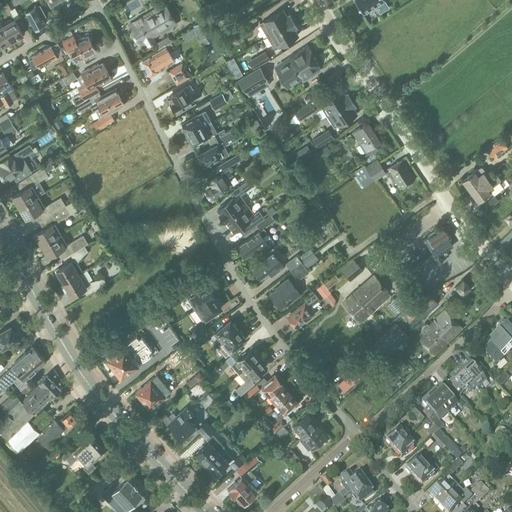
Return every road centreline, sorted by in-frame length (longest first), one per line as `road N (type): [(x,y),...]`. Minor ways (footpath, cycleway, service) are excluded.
road 1 (residential): [(356,437),(238,283),(98,7)]
road 2 (residential): [(511,286),(458,223),(311,0)]
road 3 (secondary): [(205,511),(89,387),(0,237)]
road 4 (residential): [(356,437),(511,288)]
road 5 (unknown): [(441,198),(398,236),(421,273),(472,240)]
